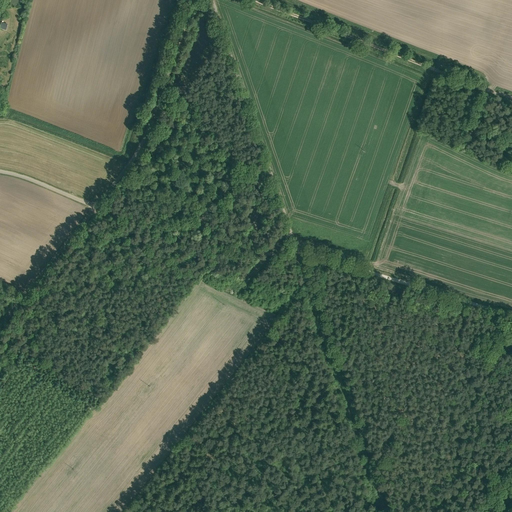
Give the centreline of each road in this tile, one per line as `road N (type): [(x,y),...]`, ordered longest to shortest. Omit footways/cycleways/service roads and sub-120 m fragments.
road 1 (unclassified): [(211,0),(295,241),(511,311)]
road 2 (unclassified): [(0,325),(130,162),(191,0)]
road 3 (track): [(295,241),(393,511)]
road 4 (track): [(263,0),(511,93)]
road 5 (track): [(95,207),(300,258)]
